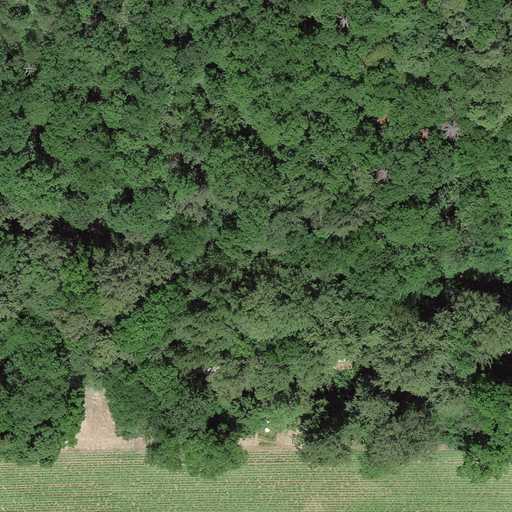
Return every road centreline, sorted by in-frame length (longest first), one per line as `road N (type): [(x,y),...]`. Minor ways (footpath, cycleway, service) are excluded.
road 1 (track): [(0,209),(228,247),(511,273)]
road 2 (track): [(0,386),(511,342)]
